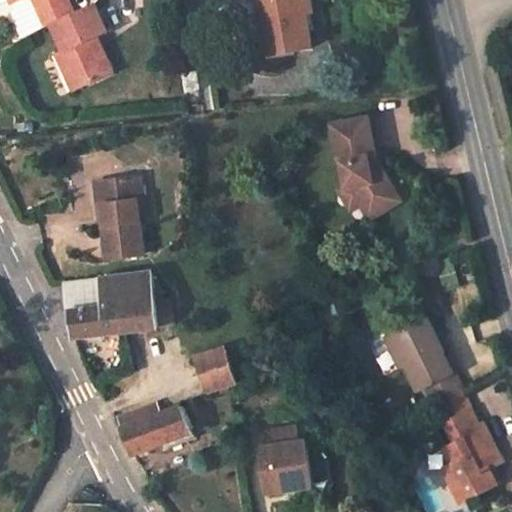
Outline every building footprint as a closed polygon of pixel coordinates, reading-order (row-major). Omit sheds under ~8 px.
[(9,0),(10,1),(13,0),(32,0),(43,25),(51,21),(70,12),(65,0),(9,0)] [(253,0),(264,56),(309,47),(300,0),(253,0)] [(63,51),(79,88),(112,73),(96,36),(105,33),(92,2),(70,12),(51,21),(63,51)] [(57,54),(73,90),(79,88),(63,51),(57,54)] [(375,153),(367,115),(330,122),(339,161),(341,160),(347,185),(357,184),(360,201),(370,220),(390,207),(388,203),(398,196),(385,173),(379,177),(374,156),(374,153),(375,153)] [(140,171),(126,173),(127,180),(141,178),(140,171)] [(106,202),(108,223),(105,225),(108,257),(145,253),(139,198),(141,198),(144,198),(141,178),(127,180),(126,173),(95,177),(98,203),(106,202)] [(155,272),(67,283),(70,310),(61,312),(73,337),(162,327),(162,324),(177,322),(175,306),(194,304),(192,293),(158,297),(155,272)] [(436,314),(399,334),(412,360),(428,390),(434,386),(462,371),(453,352),(456,351),(436,314)] [(399,334),(393,337),(407,363),(412,360),(399,334)] [(227,349),(200,358),(209,388),(238,381),(227,349)] [(472,388),(462,371),(434,386),(443,403),(466,391),(472,388)] [(440,405),(448,421),(475,408),(466,391),(443,403),(440,405)] [(195,431),(184,406),(160,415),(156,403),(119,417),(120,429),(123,428),(133,454),(195,431)] [(466,479),(476,500),(504,486),(495,469),(504,464),(498,452),(502,450),(488,421),(483,423),(475,408),(448,421),(459,443),(451,448),(459,466),(455,467),(462,481),(466,479)] [(271,444),(299,440),(297,425),(268,430),(271,444)] [(269,492),(315,485),(308,439),(299,440),(271,444),(262,446),(269,492)] [(504,464),(508,462),(502,450),(498,452),(504,464)] [(449,470),(467,504),(476,500),(466,479),(462,481),(455,467),(449,470)]
